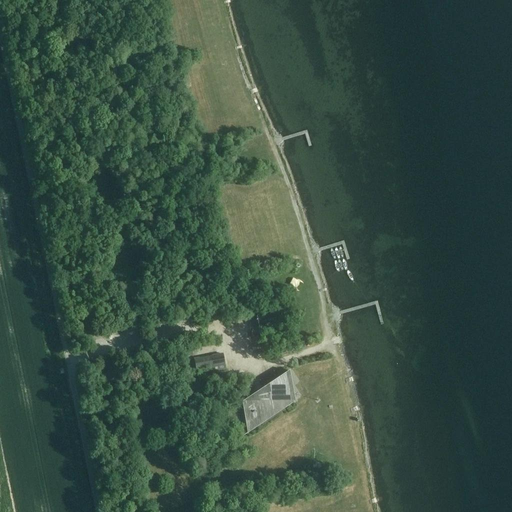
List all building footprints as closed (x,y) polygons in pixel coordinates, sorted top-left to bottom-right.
[(114,113),(106,94),(94,100),(102,118),(114,113)] [(195,281),(187,261),(176,265),(185,285),(195,281)] [(258,328),(282,323),(279,313),(256,318),(258,328)] [(193,360),(195,373),(226,367),(224,360),(223,354),(193,360)] [(155,360),(143,362),(145,374),(157,372),(155,360)] [(240,407),(246,435),(294,405),(293,402),(288,374),(240,407)] [(206,383),(193,383),(193,402),(206,402),(206,383)]
